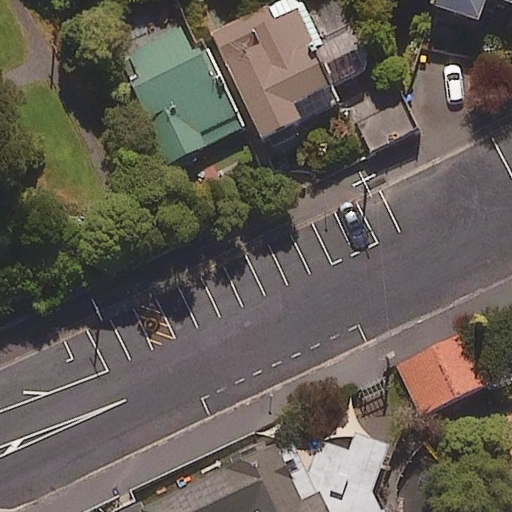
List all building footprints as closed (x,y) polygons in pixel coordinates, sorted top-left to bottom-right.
[(386,0),(409,8),(412,0),(386,0)] [(511,0),(441,0),(435,17),(480,35),(490,9),(511,17),(511,0)] [(361,40),(322,56),(303,7),(222,39),(270,156),(315,138),(307,120),(343,106),(339,96),(378,80),(361,40)] [(249,141),(200,37),(134,68),(182,172),(249,141)] [(497,391),(477,340),(400,371),(420,422),(497,391)] [(376,511),(345,442),(282,471),(270,444),(230,462),(235,472),(146,511),(139,511),(136,505),(120,511),(376,511)] [(511,511),(511,490),(454,471),(440,511),(511,511)]
